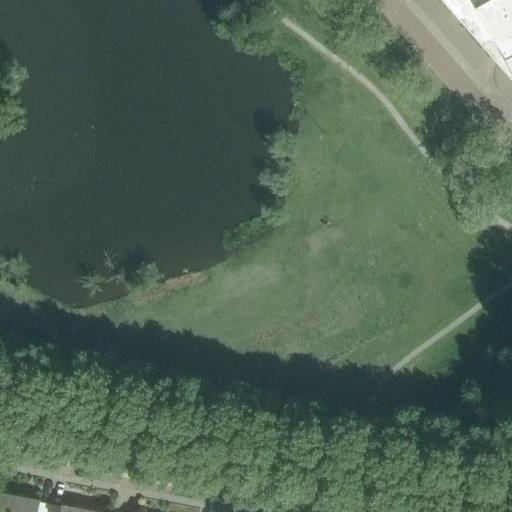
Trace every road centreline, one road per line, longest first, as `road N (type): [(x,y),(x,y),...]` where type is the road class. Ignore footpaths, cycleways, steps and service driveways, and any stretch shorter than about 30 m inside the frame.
road 1 (unclassified): [(218,492),(0,447)]
road 2 (residential): [(511,130),(500,128),(386,0)]
